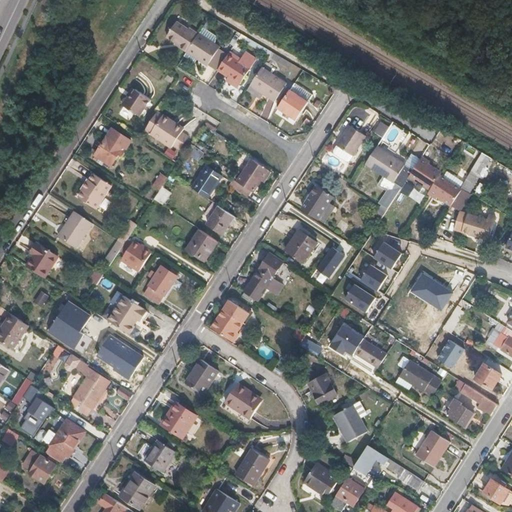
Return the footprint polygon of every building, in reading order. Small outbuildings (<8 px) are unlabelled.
[(180,45),(179,46),(187,51),(199,33),(189,26),(188,28),(176,21),(166,36),(180,45)] [(203,27),(199,32),(212,41),(216,34),(203,27)] [(199,32),(199,33),(187,51),(209,65),(221,46),(212,41),(199,32)] [(251,66),(229,53),(219,68),(241,82),(251,66)] [(287,83),(262,67),(251,85),(265,93),(276,101),(287,83)] [(312,94),(294,83),(290,89),(307,101),(312,94)] [(265,93),(251,85),(248,89),(262,98),(265,93)] [(152,99),(136,89),(131,96),(129,95),(123,105),(141,116),(152,99)] [(307,101),(290,89),(278,108),(296,120),(308,101),(307,101)] [(174,148),(176,144),(185,131),(187,127),(167,113),(166,114),(159,110),(147,129),(154,133),(153,135),(174,148)] [(375,133),(383,137),(388,126),(380,122),(375,133)] [(132,140),(113,127),(96,154),(112,164),(120,153),(123,155),(132,140)] [(365,139),(349,129),(337,148),(353,158),(365,139)] [(191,135),(185,131),(176,144),(183,148),(191,135)] [(403,189),(410,177),(415,170),(378,147),(366,166),(384,177),(403,189)] [(192,156),(201,161),(205,154),(197,149),(192,156)] [(182,155),(177,151),(172,157),(178,161),(182,155)] [(423,158),(415,170),(410,177),(431,190),(440,176),(442,174),(429,165),(430,163),(423,158)] [(238,173),(230,186),(240,193),(244,187),(254,193),(268,170),(255,162),(245,178),(238,173)] [(208,166),(194,189),(209,199),(224,176),(208,166)] [(180,172),(175,169),(171,174),(176,178),(180,172)] [(112,185),(95,173),(88,184),(86,183),(82,189),(84,190),(80,196),(97,208),(112,185)] [(461,190),(440,176),(431,190),(429,193),(437,199),(439,197),(451,205),(461,190)] [(461,189),(468,193),(476,181),(468,176),(461,189)] [(389,210),(396,200),(403,189),(384,177),(378,186),(388,192),(381,204),(382,205),(389,210)] [(155,186),(161,190),(166,182),(160,178),(155,186)] [(317,188),(303,210),(319,220),(333,199),(317,188)] [(470,194),(461,189),(451,205),(460,211),(470,194)] [(223,235),(235,216),(218,205),(205,224),(223,235)] [(369,226),(376,230),(382,221),(389,210),(382,205),(369,226)] [(59,236),(78,248),(94,223),(76,211),(59,236)] [(460,230),(465,213),(461,212),(456,229),(460,230)] [(489,220),(465,213),(460,230),(490,239),(497,217),(491,215),(489,220)] [(129,223),(118,240),(120,241),(125,244),(136,228),(129,223)] [(317,241),(299,230),(285,250),(304,262),(317,241)] [(206,262),(218,243),(201,231),(188,250),(206,262)] [(380,238),(369,254),(390,269),(402,253),(380,238)] [(107,261),(112,264),(125,244),(120,241),(107,261)] [(153,253),(135,241),(122,261),(140,273),(153,253)] [(36,255),(28,266),(46,278),(60,256),(40,243),(33,253),(36,255)] [(330,277),(345,255),(330,246),(316,268),(330,277)] [(269,255),(243,294),(257,303),(283,263),(269,255)] [(377,291),(387,274),(366,262),(356,278),(377,291)] [(149,278),(155,281),(145,295),(161,306),(181,275),(173,270),(171,274),(163,268),(157,276),(152,274),(149,278)] [(94,280),(99,284),(105,275),(106,274),(100,271),(94,280)] [(441,285),(423,273),(412,291),(430,303),(441,285)] [(109,278),(105,275),(99,284),(103,287),(109,278)] [(350,282),(342,297),(366,312),(375,296),(350,282)] [(125,296),(109,321),(130,335),(136,327),(134,326),(139,319),(142,321),(148,312),(145,310),(145,309),(125,296)] [(250,313),(231,301),(213,329),(235,343),(240,336),(235,332),(243,322),(244,323),(250,313)] [(462,306),(458,304),(443,327),(452,333),(467,309),(462,306)] [(0,339),(15,349),(30,326),(12,314),(6,322),(7,323),(0,334),(0,339)] [(511,330),(508,337),(501,349),(511,356),(511,330)] [(500,332),(493,344),(501,349),(508,337),(500,332)] [(352,352),(376,367),(384,353),(360,338),(352,352)] [(129,350),(118,343),(100,369),(112,377),(129,350)] [(96,369),(100,364),(91,358),(87,364),(96,369)] [(301,363),(294,358),(287,368),(295,373),(301,363)] [(93,410),(112,381),(81,360),(75,369),(88,377),(75,398),(93,410)] [(432,375),(408,360),(398,376),(422,391),(432,375)] [(220,373),(202,362),(188,385),(206,396),(220,373)] [(484,363),(470,386),(487,397),(502,374),(484,363)] [(0,364),(0,389),(12,372),(0,364)] [(276,373),(282,377),(287,368),(282,364),(276,373)] [(339,396),(327,375),(309,384),(322,405),(339,396)] [(461,391),(465,383),(459,379),(454,387),(461,391)] [(20,393),(25,397),(33,386),(27,382),(20,393)] [(498,404),(487,397),(470,386),(465,383),(461,391),(480,402),(493,411),(498,404)] [(255,394),(241,385),(228,405),(253,421),(264,403),(253,397),(255,394)] [(130,401),(134,395),(122,387),(118,392),(130,401)] [(20,393),(14,402),(19,406),(25,397),(20,393)] [(35,437),(53,406),(38,397),(19,428),(35,437)] [(462,403),(454,398),(449,406),(451,408),(447,415),(465,427),(473,413),(460,405),(462,403)] [(477,406),(491,415),(493,411),(480,402),(477,406)] [(177,403),(162,426),(183,440),(198,417),(177,403)] [(367,432),(353,407),(336,416),(344,431),(342,431),(349,442),(367,432)] [(68,421),(47,454),(58,461),(64,453),(69,457),(70,458),(86,433),(68,421)] [(14,444),(18,434),(8,430),(4,440),(14,444)] [(450,443),(432,431),(416,457),(434,468),(450,443)] [(168,473),(179,451),(157,440),(145,462),(168,473)] [(365,476),(371,467),(368,465),(373,458),(376,460),(399,474),(397,477),(418,490),(424,481),(368,445),(355,466),(353,469),(365,476)] [(255,451),(238,476),(254,487),(272,461),(255,451)] [(69,457),(64,453),(58,461),(63,464),(69,457)] [(511,455),(503,469),(511,474),(511,455)] [(57,467),(44,458),(32,475),(45,485),(57,467)] [(0,480),(2,482),(9,471),(0,464),(0,480)] [(338,481),(315,466),(303,484),(326,499),(338,481)] [(134,483),(139,476),(136,474),(120,497),(123,499),(131,488),(133,489),(136,484),(134,483)] [(131,488),(123,499),(141,511),(157,487),(139,476),(134,483),(136,484),(133,489),(131,488)] [(481,493),(508,508),(511,501),(511,490),(489,478),(481,493)] [(362,488),(347,479),(336,496),(351,505),(362,488)] [(235,511),(240,504),(220,491),(205,511),(228,511),(230,509),(235,511)] [(414,511),(418,506),(402,496),(391,511),(414,511)] [(114,503),(115,502),(107,497),(101,507),(108,511),(107,511),(128,511),(129,511),(114,503)]
